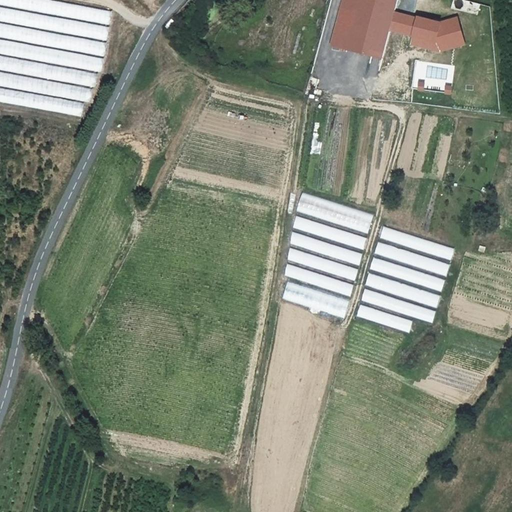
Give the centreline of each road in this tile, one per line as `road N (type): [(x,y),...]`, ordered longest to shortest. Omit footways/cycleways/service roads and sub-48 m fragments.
road 1 (tertiary): [(175,0),(119,88),(43,252),(0,411)]
road 2 (track): [(346,67),(342,100),(396,110),(403,123),(343,326)]
